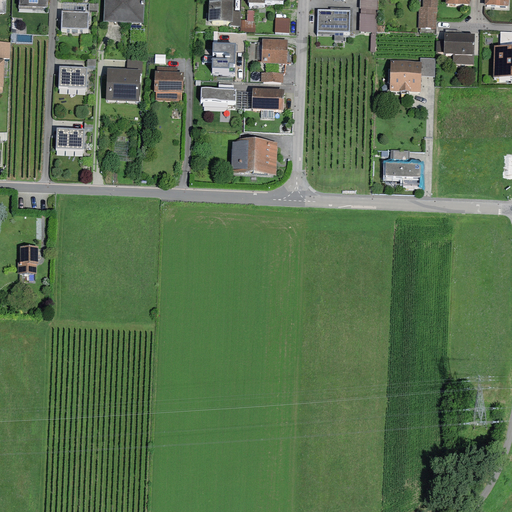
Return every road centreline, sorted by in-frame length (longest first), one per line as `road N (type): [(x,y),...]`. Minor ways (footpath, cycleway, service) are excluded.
road 1 (unclassified): [(0,186),(295,200)]
road 2 (unclassified): [(295,200),(511,208)]
road 3 (residential): [(295,200),(302,0)]
